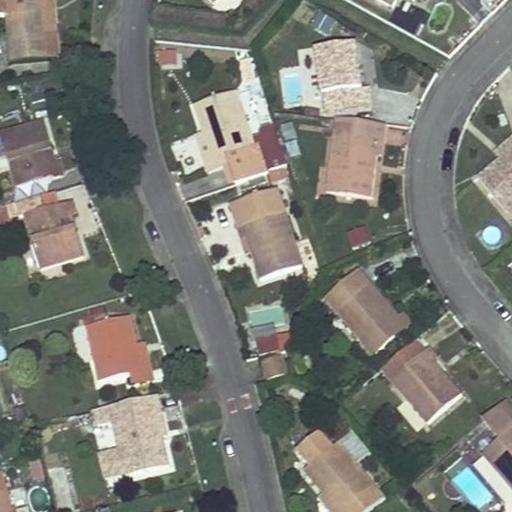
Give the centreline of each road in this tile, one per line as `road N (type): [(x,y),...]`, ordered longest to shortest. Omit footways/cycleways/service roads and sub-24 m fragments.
road 1 (residential): [(264,511),(239,395),(148,139),(133,29),(143,0)]
road 2 (residential): [(511,352),(440,251),(425,211),(424,169),(434,122),(463,74),(511,25)]
